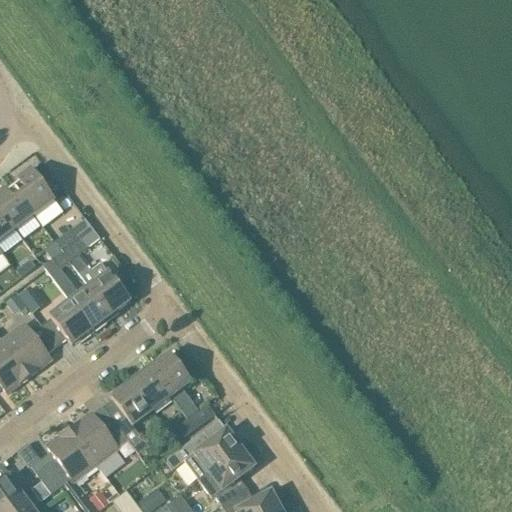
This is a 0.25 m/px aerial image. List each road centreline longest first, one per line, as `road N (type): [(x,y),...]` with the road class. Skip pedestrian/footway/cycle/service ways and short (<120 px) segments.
road 1 (residential): [(173,310),(36,130),(5,120)]
road 2 (residential): [(322,511),(173,310)]
road 3 (residential): [(0,439),(173,310)]
